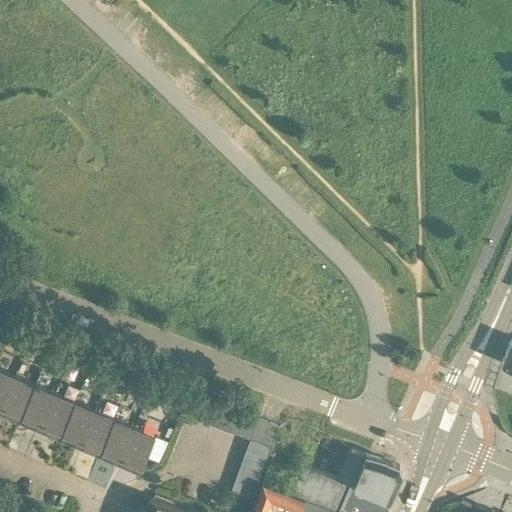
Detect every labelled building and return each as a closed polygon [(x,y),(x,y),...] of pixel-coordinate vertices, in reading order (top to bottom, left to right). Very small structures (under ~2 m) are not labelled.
[(28,348),(32,339),(20,335),(17,344),(28,348)] [(511,338),(502,362),(511,366),(511,338)] [(32,339),(28,348),(40,353),(43,343),(32,339)] [(68,364),(71,355),(60,350),(56,359),(68,364)] [(71,355),(68,364),(79,368),(83,359),(71,355)] [(109,379),(112,370),(101,365),(97,375),(109,379)] [(0,410),(1,411),(16,376),(0,369),(0,410)] [(120,384),(124,374),(112,370),(109,379),(120,384)] [(20,419),(35,384),(16,376),(1,411),(20,419)] [(148,395),(152,385),(140,381),(137,390),(148,395)] [(40,427),(55,393),(35,384),(20,419),(40,427)] [(164,390),(152,385),(148,395),(160,399),(164,390)] [(60,436),(75,401),(55,393),(40,427),(60,436)] [(198,396),(190,416),(200,420),(208,399),(198,396)] [(218,403),(208,399),(200,420),(211,424),(218,403)] [(80,444),(95,410),(75,401),(60,436),(80,444)] [(218,403),(211,424),(221,428),(229,407),(218,403)] [(229,407),(221,428),(231,431),(239,411),(229,407)] [(100,453),(114,418),(95,410),(80,444),(100,453)] [(249,414),(239,411),(231,431),(241,435),(249,414)] [(249,414),(241,435),(251,439),(259,418),(249,414)] [(119,461),(134,427),(114,418),(100,453),(119,461)] [(259,418),(251,439),(261,443),(269,422),(259,418)] [(280,426),(269,422),(261,443),(272,447),(280,426)] [(173,428),(168,426),(165,435),(169,437),(173,428)] [(134,427),(119,461),(140,470),(155,436),(134,427)] [(272,447),(261,443),(251,439),(247,449),(268,457),(272,447)] [(330,449),(326,460),(309,501),(336,511),(386,511),(403,474),(399,466),(338,445),(335,451),(330,449)] [(243,460),(264,468),(268,457),(247,449),(243,460)] [(264,468),(243,460),(239,470),(260,478),(264,468)] [(260,478),(239,470),(235,480),(256,488),(260,478)] [(256,488),(235,480),(231,491),(252,499),(256,488)] [(336,511),(309,501),(262,482),(250,511),(336,511)] [(184,511),(152,498),(146,511),(184,511)]
